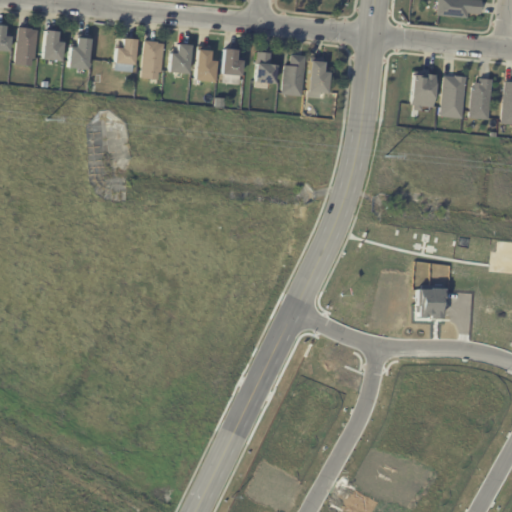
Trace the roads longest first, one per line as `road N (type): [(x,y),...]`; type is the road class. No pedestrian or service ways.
road 1 (tertiary): [(193,511),(342,205),(356,152),(372,0)]
road 2 (residential): [(31,0),(511,50)]
road 3 (residential): [(294,307),(384,345),(465,345),(511,355)]
road 4 (residential): [(384,345),(370,405),(311,511)]
